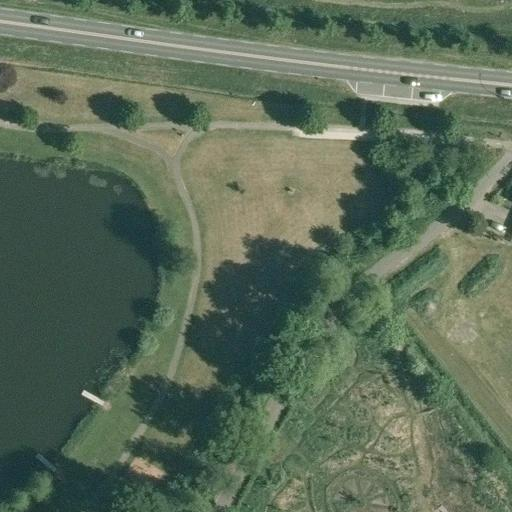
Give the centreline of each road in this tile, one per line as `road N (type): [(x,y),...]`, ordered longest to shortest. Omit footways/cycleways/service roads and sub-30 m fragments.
road 1 (secondary): [(511,84),(0,24)]
road 2 (unclassified): [(216,511),(318,339),(363,286),(511,159)]
